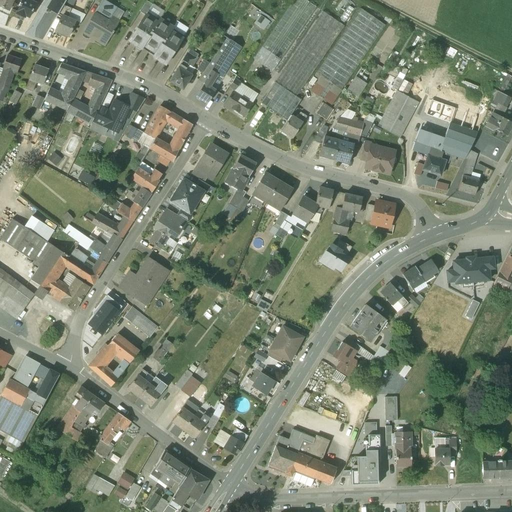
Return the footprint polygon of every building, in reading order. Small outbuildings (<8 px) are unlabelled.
[(0,0),(0,6),(8,10),(12,0),(0,0)] [(29,0),(28,0),(21,0),(15,13),(24,17),(25,15),(29,17),(35,3),(29,0)] [(52,0),(48,8),(58,14),(65,0),(52,0)] [(104,0),(102,0),(100,3),(85,28),(97,35),(94,39),(103,45),(111,32),(112,33),(114,30),(113,29),(118,21),(111,17),(117,8),(104,0)] [(146,0),(139,11),(144,15),(152,4),(146,0)] [(305,0),(292,0),(253,59),(272,72),(316,7),(305,0)] [(71,8),(63,5),(58,14),(61,16),(61,15),(67,17),(71,8)] [(359,8),(315,73),(320,76),(310,91),(330,105),(385,25),(359,8)] [(322,11),(274,81),(296,95),(343,26),(322,11)] [(67,17),(61,15),(61,16),(54,31),(67,37),(74,21),(67,17)] [(144,15),(128,41),(141,49),(143,45),(142,45),(157,23),(156,22),(144,15)] [(157,23),(142,45),(143,45),(155,53),(169,31),(170,31),(172,27),(159,19),(156,22),(157,23)] [(261,23),(256,20),(252,27),(256,30),(261,23)] [(169,31),(155,53),(152,56),(165,64),(181,39),(170,31),(169,31)] [(209,64),(206,67),(211,70),(217,74),(220,76),(239,46),(226,38),(209,64)] [(197,55),(189,50),(186,54),(195,59),(197,55)] [(195,59),(186,54),(182,61),(188,65),(190,66),(195,59)] [(21,60),(7,55),(2,69),(0,68),(0,80),(10,83),(13,73),(16,74),(21,60)] [(203,60),(196,70),(201,74),(206,67),(209,64),(203,60)] [(182,61),(169,81),(182,89),(191,75),(190,75),(184,71),(188,65),(182,61)] [(84,72),(60,63),(56,71),(57,71),(65,74),(63,78),(68,79),(62,95),(71,99),(80,81),(81,80),(84,72)] [(48,69),(34,64),(28,79),(28,80),(25,89),(32,91),(35,82),(42,84),(48,69)] [(190,66),(188,65),(184,71),(190,75),(194,69),(190,66)] [(201,74),(197,80),(203,83),(211,70),(206,67),(201,74)] [(382,71),(377,68),(369,81),(374,84),(382,71)] [(203,83),(195,97),(206,104),(215,90),(209,87),(217,74),(211,70),(203,83)] [(111,80),(84,72),(81,80),(97,87),(95,92),(103,96),(110,81),(111,80)] [(359,92),(353,89),(359,79),(354,76),(337,103),(346,111),(359,92)] [(239,83),(234,79),(229,86),(234,90),(239,83)] [(359,79),(353,89),(359,92),(365,83),(359,79)] [(10,83),(0,80),(0,85),(8,88),(10,83)] [(300,100),(274,82),(260,103),(286,121),(300,100)] [(62,95),(48,89),(44,98),(43,100),(66,110),(71,99),(62,95)] [(18,92),(14,90),(8,101),(15,104),(20,94),(18,92)] [(264,94),(258,90),(254,97),(261,101),(264,94)] [(251,104),(232,91),(223,106),(230,110),(231,108),(237,112),(240,108),(246,112),(251,104)] [(417,102),(396,91),(377,126),(398,137),(417,102)] [(509,98),(497,91),(492,101),(494,102),(504,107),(509,98)] [(95,92),(87,108),(93,111),(94,109),(97,110),(103,96),(95,92)] [(144,100),(131,94),(125,105),(130,107),(130,108),(137,111),(144,100)] [(44,98),(36,95),(31,106),(39,110),(43,100),(44,98)] [(316,96),(310,105),(314,108),(320,99),(316,96)] [(87,108),(71,99),(66,110),(65,111),(90,123),(96,112),(93,111),(87,108)] [(114,100),(109,111),(99,107),(89,128),(89,129),(93,121),(117,132),(123,119),(124,120),(130,108),(130,107),(125,105),(114,100)] [(453,109),(430,100),(425,114),(448,122),(453,109)] [(504,107),(494,102),(488,111),(491,113),(491,112),(500,117),(506,108),(504,107)] [(160,106),(144,133),(147,135),(154,139),(154,138),(155,138),(165,121),(170,112),(160,106)] [(334,113),(323,106),(316,116),(327,123),(334,113)] [(354,114),(346,111),(338,117),(332,128),(337,129),(344,131),(350,121),(352,117),(354,114)] [(183,119),(171,112),(170,112),(165,121),(177,129),(183,119)] [(500,117),(491,112),(491,113),(483,129),(491,132),(493,129),(505,135),(511,123),(500,117)] [(295,119),(290,115),(280,131),(292,138),(301,123),(305,116),(299,113),(295,119)] [(182,142),(192,125),(183,119),(177,129),(173,138),(182,142)] [(354,122),(350,121),(344,131),(355,134),(354,140),(357,141),(359,135),(364,137),(370,127),(362,125),(362,124),(354,122)] [(476,132),(455,125),(448,123),(443,138),(419,130),(415,142),(428,147),(449,154),(450,154),(463,159),(476,132)] [(137,129),(132,139),(137,142),(142,132),(137,129)] [(344,131),(337,129),(334,139),(338,140),(344,131)] [(355,134),(344,131),(338,140),(353,144),(354,140),(355,134)] [(144,145),(140,151),(142,152),(140,154),(144,156),(148,149),(154,139),(147,135),(144,141),(149,143),(147,146),(144,145)] [(334,139),(323,136),(318,156),(333,159),(338,140),(334,139)] [(171,162),(182,142),(173,138),(168,145),(155,138),(154,138),(154,139),(148,149),(158,155),(169,161),(171,162)] [(353,144),(338,140),(333,159),(348,163),(353,144)] [(428,147),(415,142),(412,150),(426,155),(428,147)] [(370,145),(363,143),(359,159),(366,161),(369,148),(370,145)] [(211,145),(204,157),(202,156),(195,168),(207,175),(208,176),(213,169),(216,171),(226,154),(211,145)] [(449,154),(428,147),(426,155),(421,170),(439,175),(444,160),(447,161),(450,154),(449,154)] [(384,152),(369,148),(366,161),(364,168),(388,174),(390,164),(391,164),(394,162),(395,159),(393,157),(392,156),(383,153),(384,152)] [(169,161),(158,155),(155,160),(165,167),(169,161)] [(255,163),(240,155),(232,169),(247,178),(255,163)] [(473,160),(466,158),(464,165),(471,167),(473,160)] [(478,180),(468,177),(471,167),(464,165),(457,190),(473,195),(478,180)] [(149,175),(137,167),(129,179),(138,185),(141,187),(150,193),(151,193),(150,193),(159,181),(157,180),(161,174),(153,169),(149,175)] [(207,175),(195,168),(191,175),(198,179),(202,182),(207,175)] [(82,169),(78,177),(91,183),(95,175),(82,169)] [(247,178),(232,169),(225,181),(237,188),(240,190),(240,189),(243,183),(244,184),(247,178)] [(277,181),(264,173),(253,191),(267,199),(277,181)] [(194,185),(184,178),(181,179),(175,190),(197,203),(204,191),(194,185)] [(202,182),(198,179),(194,185),(204,191),(206,193),(210,187),(202,182)] [(291,190),(277,181),(267,199),(280,208),(291,190)] [(150,193),(141,187),(136,195),(128,191),(125,196),(134,203),(141,208),(150,193)] [(332,191),(319,187),(314,204),(313,212),(319,214),(321,206),(327,208),(328,208),(332,191)] [(240,190),(237,188),(228,204),(235,208),(242,197),(245,192),(240,189),(240,190)] [(197,203),(175,190),(169,200),(169,202),(180,209),(189,215),(189,214),(197,203)] [(332,191),(328,208),(327,208),(327,211),(334,213),(335,208),(334,207),(335,203),(337,192),(332,191)] [(344,194),(337,192),(335,203),(342,204),(344,194)] [(361,197),(344,194),(342,204),(341,209),(335,208),(334,213),(333,217),(342,219),(344,210),(352,212),(357,213),(361,213),(362,206),(359,205),(361,197)] [(249,201),(242,197),(235,208),(238,210),(239,210),(242,212),(249,201)] [(303,197),(292,213),(306,222),(313,212),(314,204),(303,197)] [(113,204),(109,201),(106,205),(115,211),(120,204),(115,201),(113,204)] [(393,206),(375,202),(374,206),(370,221),(370,222),(388,226),(389,222),(392,220),(393,216),(391,214),(393,206)] [(127,209),(120,204),(115,211),(124,217),(132,222),(141,208),(134,203),(130,208),(128,207),(127,209)] [(374,206),(366,205),(363,220),(370,221),(374,206)] [(235,208),(228,218),(235,222),(242,212),(239,210),(238,210),(235,208)] [(176,215),(166,209),(163,214),(182,227),(186,221),(176,215)] [(189,215),(180,209),(176,215),(186,221),(188,222),(192,216),(189,214),(189,215)] [(352,212),(344,210),(342,219),(348,221),(350,222),(352,212)] [(287,215),(281,212),(274,223),(280,226),(287,215)] [(94,218),(86,213),(84,218),(91,223),(94,218)] [(182,227),(163,214),(153,228),(156,230),(167,237),(173,240),(182,227)] [(115,226),(96,215),(94,218),(91,223),(98,226),(104,230),(120,239),(132,222),(124,217),(120,224),(117,223),(115,226)] [(342,219),(333,217),(330,230),(345,234),(348,221),(342,219)] [(53,248),(10,220),(0,235),(0,240),(40,267),(53,248)] [(84,235),(68,225),(57,241),(63,245),(59,250),(68,256),(69,256),(71,254),(77,247),(80,241),(81,239),(84,235)] [(120,239),(104,230),(103,233),(102,235),(110,239),(117,244),(120,239)] [(167,237),(156,230),(148,241),(159,248),(167,253),(171,248),(163,243),(167,237)] [(88,238),(84,235),(81,239),(90,245),(92,241),(88,238)] [(110,239),(102,235),(98,241),(105,246),(110,239)] [(98,241),(94,239),(92,241),(90,245),(88,247),(99,256),(98,258),(106,263),(117,244),(110,239),(105,246),(98,241)] [(339,253),(345,256),(350,247),(338,239),(334,247),(340,250),(339,253)] [(334,247),(330,244),(325,252),(324,251),(318,261),(332,269),(333,268),(339,271),(343,265),(345,263),(347,260),(347,258),(345,256),(339,253),(340,250),(334,247)] [(511,245),(511,246),(508,251),(493,282),(506,289),(511,278),(511,245)] [(40,267),(30,280),(47,291),(55,279),(64,266),(63,264),(68,256),(59,250),(54,246),(53,248),(40,267)] [(87,257),(79,251),(75,257),(74,259),(81,264),(87,257)] [(69,256),(68,256),(63,264),(64,266),(77,274),(83,265),(81,264),(74,259),(69,256)] [(493,267),(492,257),(473,259),(473,257),(465,258),(465,260),(452,261),(453,270),(445,271),(446,282),(453,281),(453,283),(488,279),(487,268),(493,267)] [(106,263),(98,258),(94,265),(101,270),(106,263)] [(147,258),(135,276),(129,272),(118,287),(145,305),(167,271),(147,258)] [(429,261),(416,269),(423,281),(430,276),(429,275),(431,273),(434,269),(429,261)] [(91,270),(83,265),(77,274),(92,284),(101,270),(94,265),(91,270)] [(414,266),(401,274),(410,289),(423,281),(416,269),(414,266)] [(33,294),(1,270),(0,272),(0,307),(5,311),(4,312),(6,314),(7,313),(15,319),(33,294)] [(64,294),(59,302),(73,311),(89,286),(75,278),(68,288),(64,294)] [(55,279),(47,291),(53,295),(57,290),(61,283),(55,279)] [(68,288),(61,283),(57,290),(64,294),(68,288)] [(401,296),(389,283),(379,292),(390,305),(395,301),(401,307),(406,302),(400,296),(401,296)] [(64,294),(57,290),(53,295),(52,297),(59,302),(64,294)] [(124,309),(121,306),(111,299),(105,294),(91,312),(95,315),(87,326),(102,337),(124,309)] [(115,294),(111,299),(121,306),(125,302),(115,294)] [(414,298),(410,294),(406,299),(415,308),(419,303),(414,298)] [(422,298),(418,294),(414,298),(419,303),(422,298)] [(266,311),(271,303),(260,298),(256,306),(266,311)] [(470,319),(478,303),(472,300),(464,316),(470,319)] [(395,301),(390,305),(396,312),(401,307),(395,301)] [(385,319),(364,304),(348,327),(369,342),(385,319)] [(131,306),(123,317),(130,323),(137,311),(131,306)] [(157,327),(137,311),(130,323),(149,338),(157,327)] [(300,328),(286,322),(283,327),(296,335),(300,328)] [(283,327),(281,327),(275,338),(295,349),(301,337),(296,335),(283,327)] [(111,385),(138,351),(116,335),(107,346),(105,344),(93,360),(88,366),(101,377),(111,385)] [(295,349),(275,338),(269,350),(282,357),(289,360),(295,349)] [(171,344),(166,340),(163,344),(168,348),(171,344)] [(355,350),(341,342),(332,356),(340,361),(352,369),(355,364),(354,360),(350,357),(355,350)] [(389,352),(379,346),(373,356),(382,362),(389,352)] [(160,348),(153,358),(158,362),(165,352),(160,348)] [(266,355),(257,350),(253,356),(263,362),(267,355),(266,355)] [(282,357),(269,350),(266,355),(267,355),(279,362),(282,357)] [(11,357),(3,353),(3,352),(0,358),(0,364),(5,367),(11,357)] [(12,381),(25,388),(33,374),(38,364),(25,356),(12,381)] [(352,369),(340,361),(335,369),(348,376),(352,369)] [(33,374),(44,379),(49,369),(38,364),(33,374)] [(44,379),(36,394),(33,392),(29,400),(41,407),(52,387),(59,374),(49,369),(44,379)] [(142,369),(137,375),(127,388),(138,397),(148,384),(142,379),(147,373),(142,369)] [(186,370),(174,386),(179,390),(191,374),(186,370)] [(233,383),(237,376),(229,370),(224,376),(233,383)] [(273,381),(260,373),(259,373),(254,370),(250,376),(248,379),(254,382),(251,386),(265,394),(271,386),(270,385),(273,381)] [(153,378),(147,373),(142,379),(148,384),(153,378)] [(191,377),(180,390),(189,397),(200,383),(191,377)] [(160,382),(153,378),(148,384),(155,389),(160,382)] [(25,388),(12,381),(8,379),(0,394),(37,415),(41,407),(29,400),(33,392),(25,388)] [(155,389),(148,384),(138,397),(150,406),(160,393),(165,387),(160,382),(155,389)] [(92,395),(80,386),(73,396),(78,400),(74,406),(76,408),(80,411),(92,395)] [(37,415),(0,394),(0,428),(15,437),(23,441),(37,415)] [(92,395),(80,411),(81,411),(79,413),(87,419),(91,413),(95,415),(98,412),(104,403),(92,395)] [(395,397),(384,397),(385,421),(396,420),(395,397)] [(186,401),(171,421),(183,430),(193,416),(187,411),(191,406),(186,401)] [(224,408),(218,405),(212,415),(218,418),(224,408)] [(76,408),(68,419),(66,417),(57,430),(71,437),(74,429),(71,427),(73,424),(79,413),(81,411),(80,411),(76,408)] [(87,419),(79,413),(74,422),(82,427),(84,425),(83,424),(87,419)] [(117,413),(103,431),(99,440),(106,445),(108,442),(119,428),(123,431),(130,422),(117,413)] [(193,416),(183,430),(194,438),(209,418),(203,414),(199,420),(193,416)] [(237,421),(228,415),(225,420),(234,425),(237,421)] [(367,434),(376,434),(375,422),(364,423),(364,435),(367,434)] [(235,428),(223,448),(224,449),(224,450),(228,452),(229,451),(235,455),(247,435),(235,428)] [(77,430),(74,429),(71,437),(74,440),(79,442),(84,434),(77,430)] [(314,438),(292,429),(288,439),(279,436),(275,446),(268,464),(267,467),(273,470),(273,471),(278,473),(279,472),(285,474),(291,476),(293,469),(313,477),(318,463),(296,454),(302,440),(312,444),(314,439),(314,438)] [(410,433),(394,433),(394,434),(395,445),(395,449),(410,449),(410,433)] [(379,461),(379,434),(376,434),(367,434),(367,445),(364,445),(364,456),(356,456),(356,470),(343,471),(341,476),(350,476),(350,484),(377,484),(377,469),(376,469),(376,461),(379,461)] [(318,441),(314,439),(312,444),(302,440),(296,454),(318,463),(320,464),(329,440),(319,437),(318,441)] [(444,449),(433,449),(434,465),(448,465),(448,463),(448,454),(448,444),(455,444),(455,438),(444,438),(444,449)] [(104,448),(98,444),(94,451),(104,457),(112,444),(108,442),(106,445),(104,448)] [(505,449),(497,446),(494,453),(491,459),(490,461),(498,461),(498,460),(500,460),(500,461),(501,461),(505,449)] [(410,449),(395,449),(395,466),(402,466),(403,467),(407,467),(408,466),(410,466),(410,456),(410,450),(410,449)] [(164,450),(150,475),(153,477),(158,470),(163,473),(173,456),(164,450)] [(494,453),(488,450),(485,456),(491,459),(494,453)] [(173,456),(163,473),(171,479),(181,462),(173,456)] [(511,460),(501,461),(500,461),(500,460),(498,460),(498,461),(490,461),(481,461),(481,478),(511,477),(511,460)] [(181,462),(171,479),(175,482),(180,485),(189,469),(190,468),(181,462)] [(320,464),(318,463),(313,477),(330,483),(335,470),(320,464)] [(207,480),(189,469),(180,485),(179,487),(188,494),(189,494),(196,498),(207,480)] [(163,473),(158,470),(153,477),(158,480),(161,475),(163,473)] [(133,479),(123,473),(117,482),(127,489),(133,479)] [(171,479),(163,473),(161,475),(165,478),(162,483),(166,486),(171,479)] [(113,486),(98,477),(92,487),(107,496),(113,486)] [(175,482),(171,479),(166,486),(171,489),(175,482)] [(133,483),(125,497),(132,501),(140,487),(133,483)] [(178,487),(167,505),(172,509),(173,510),(173,509),(175,511),(177,511),(188,494),(179,487),(178,487)] [(155,494),(145,509),(149,511),(159,497),(155,494)]
